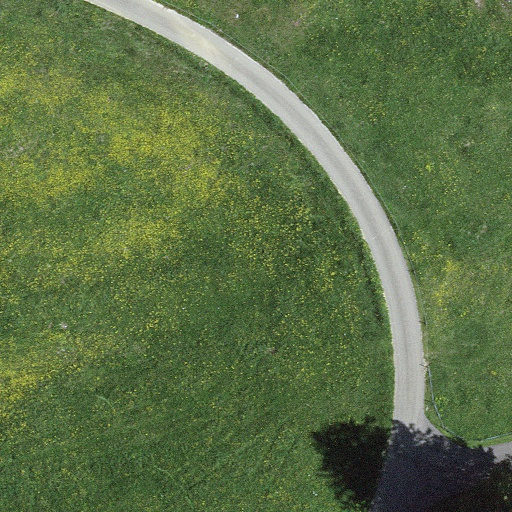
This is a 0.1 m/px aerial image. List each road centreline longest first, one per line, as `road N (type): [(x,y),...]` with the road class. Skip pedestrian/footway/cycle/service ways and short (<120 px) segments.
road 1 (track): [(390,511),(402,301),(373,225),(322,148),(265,98),(85,0)]
road 2 (track): [(393,489),(511,469)]
